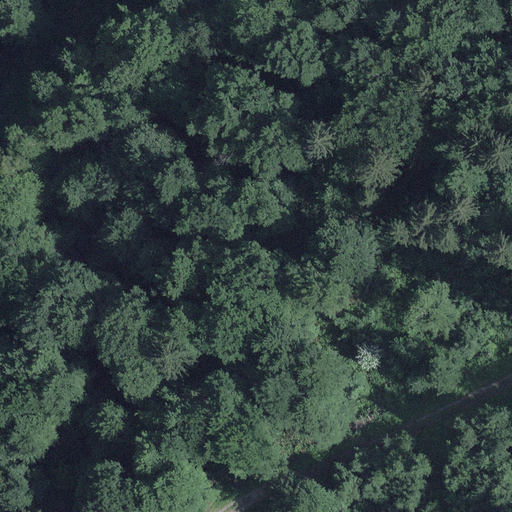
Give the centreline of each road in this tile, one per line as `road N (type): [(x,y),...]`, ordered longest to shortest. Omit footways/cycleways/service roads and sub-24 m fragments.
road 1 (track): [(511,401),(257,511)]
road 2 (track): [(138,0),(0,89)]
